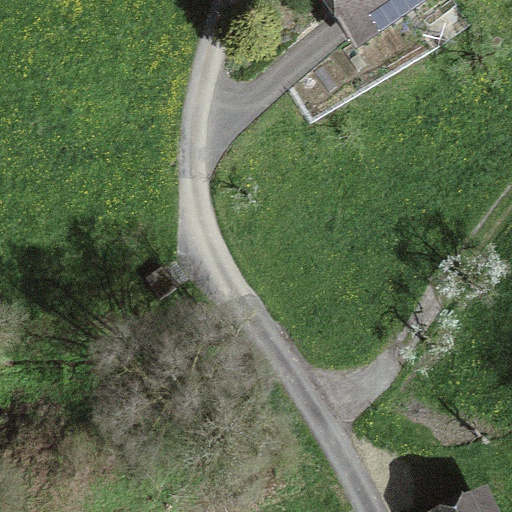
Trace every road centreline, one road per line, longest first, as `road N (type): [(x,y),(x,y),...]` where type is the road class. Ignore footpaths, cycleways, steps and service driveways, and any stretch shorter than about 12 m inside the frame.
road 1 (unclassified): [(226,0),(195,127),(202,219),(234,289),(373,511)]
road 2 (track): [(324,424),(383,369),(511,194)]
